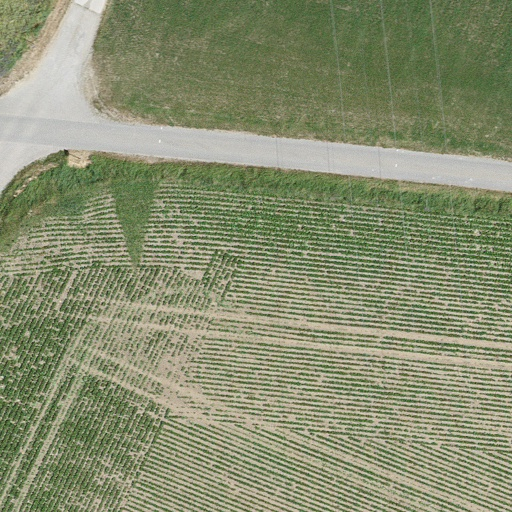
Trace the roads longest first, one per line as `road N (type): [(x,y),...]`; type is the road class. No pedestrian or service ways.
road 1 (track): [(0,127),(511,178)]
road 2 (track): [(90,0),(31,130)]
